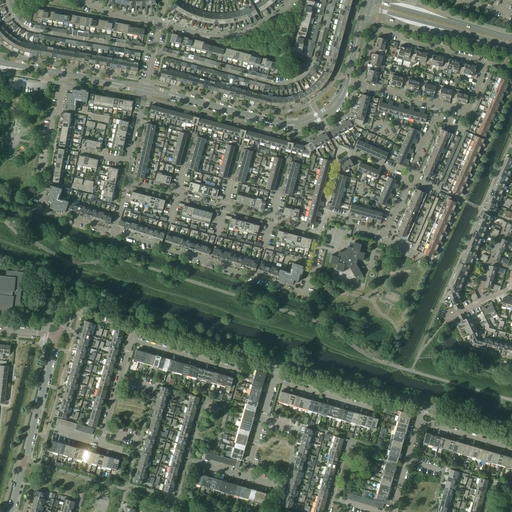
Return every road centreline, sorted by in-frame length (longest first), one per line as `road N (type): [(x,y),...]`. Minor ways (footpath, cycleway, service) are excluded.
road 1 (residential): [(318,232),(308,285),(298,293),(113,232)]
road 2 (residential): [(434,106),(470,109),(484,67),(435,44),(378,30),(360,84)]
road 3 (residential): [(329,0),(311,63),(294,80),(274,83),(153,51)]
road 4 (residential): [(113,232),(39,211),(63,81)]
road 5 (residential): [(10,511),(56,336)]
road 6 (residential): [(153,51),(29,30),(5,0)]
road 7 (residential): [(279,363),(135,323)]
road 8 (residential): [(422,403),(279,363)]
road 9 (tertiary): [(369,8),(511,46)]
road 10 (tertiary): [(511,38),(371,0)]
road 11 (residential): [(160,23),(236,34),(292,0)]
